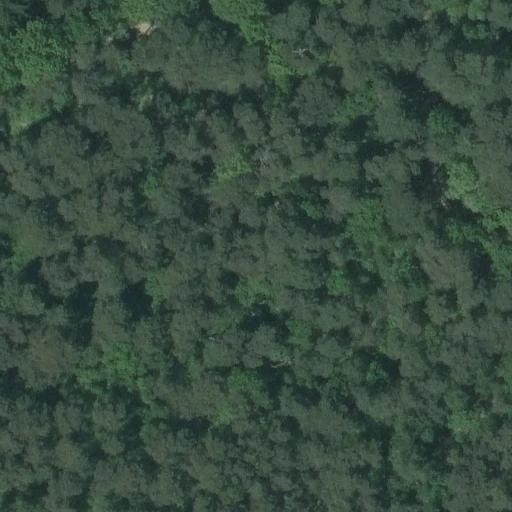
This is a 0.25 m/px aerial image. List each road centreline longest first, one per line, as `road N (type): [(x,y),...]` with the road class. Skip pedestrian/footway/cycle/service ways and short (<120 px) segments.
road 1 (track): [(416,0),(511,370)]
road 2 (track): [(329,0),(121,45)]
road 3 (track): [(121,45),(0,82)]
